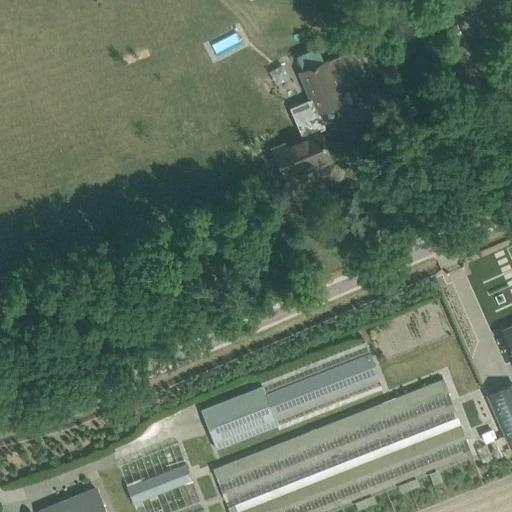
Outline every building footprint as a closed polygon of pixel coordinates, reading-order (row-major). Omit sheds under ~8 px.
[(456,24),(423,40),(429,53),(463,38),(456,24)] [(302,138),(273,150),(281,167),(280,167),(282,172),(283,172),(286,179),(302,172),(313,167),(330,160),(318,131),(325,128),(318,113),(344,101),(339,90),(361,80),(349,52),(300,73),(311,99),(290,109),(302,138)] [(275,417),(378,377),(369,353),(266,394),(262,385),(200,409),(216,449),(278,425),(275,417)] [(320,511),(472,453),(450,398),(443,379),(212,468),(219,487),(229,511),(320,511)] [(511,384),(487,396),(511,452),(511,384)] [(476,449),(482,463),(492,459),(486,445),(476,449)] [(133,503),(192,479),(186,464),(127,487),(133,503)] [(41,511),(106,511),(104,507),(96,488),(41,511)]
